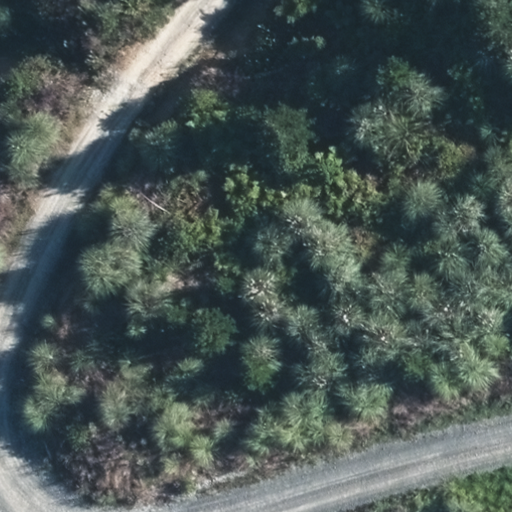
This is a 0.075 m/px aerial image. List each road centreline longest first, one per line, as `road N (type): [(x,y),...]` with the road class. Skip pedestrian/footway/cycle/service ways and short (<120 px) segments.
road 1 (track): [(0,359),(25,244),(144,0)]
road 2 (track): [(511,442),(154,511)]
